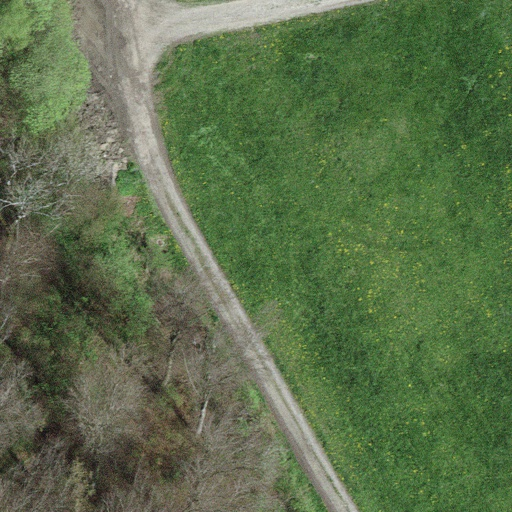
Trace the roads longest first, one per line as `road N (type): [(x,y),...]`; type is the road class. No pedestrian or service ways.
road 1 (track): [(144,0),(178,242),(355,511)]
road 2 (track): [(277,0),(149,25)]
